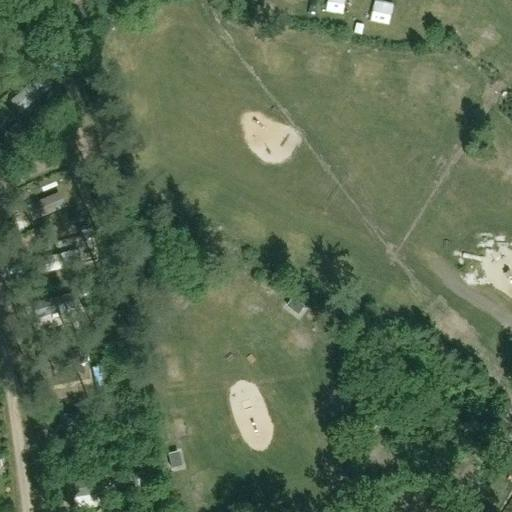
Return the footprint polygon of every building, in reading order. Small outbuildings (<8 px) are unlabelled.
[(272,86),(291,91),(297,69),(277,64),(272,86)] [(312,101),(332,107),(338,88),(318,82),(312,101)] [(460,129),(454,123),(471,107),(450,85),(430,105),(436,111),(427,120),(447,141),(460,129)] [(287,308),(293,312),(298,305),(293,300),(287,308)] [(304,309),(298,305),(293,312),(299,316),(304,309)] [(162,329),(176,332),(180,313),(166,310),(162,329)] [(252,346),(261,318),(242,312),(233,340),(252,346)] [(145,320),(147,327),(155,325),(154,318),(145,320)] [(157,332),(155,325),(147,327),(148,334),(157,332)] [(290,328),(279,349),(304,362),(315,341),(290,328)] [(176,348),(182,359),(197,351),(191,340),(176,348)] [(509,369),(511,362),(511,351),(502,347),(495,363),(509,369)] [(179,406),(183,422),(200,417),(196,401),(179,406)] [(362,418),(366,424),(373,419),(369,413),(362,418)] [(311,428),(318,446),(343,437),(336,419),(311,428)] [(377,425),(373,419),(366,424),(370,430),(377,425)] [(192,466),(212,463),(208,440),(188,444),(192,466)] [(170,462),(178,459),(177,453),(168,455),(170,462)] [(178,459),(170,462),(171,468),(180,466),(178,459)] [(210,509),(231,497),(221,478),(199,490),(210,509)]
